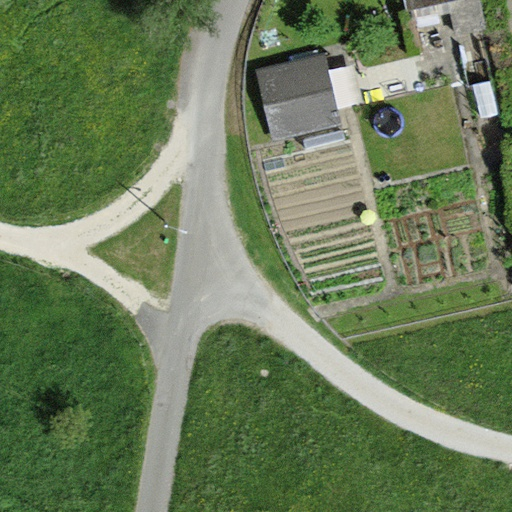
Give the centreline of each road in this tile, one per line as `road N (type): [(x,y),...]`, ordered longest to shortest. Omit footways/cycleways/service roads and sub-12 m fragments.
road 1 (residential): [(228,0),(217,29),(157,511)]
road 2 (track): [(189,261),(480,448),(511,455)]
road 3 (track): [(0,233),(46,248),(114,287),(155,328),(178,377)]
road 4 (track): [(46,248),(86,229),(205,129)]
